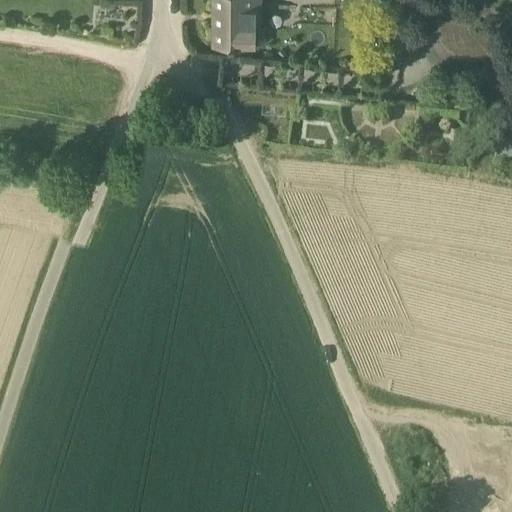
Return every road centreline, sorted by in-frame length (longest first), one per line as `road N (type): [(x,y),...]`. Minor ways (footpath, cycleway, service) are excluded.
road 1 (unclassified): [(392,511),(263,200),(164,17)]
road 2 (unclassified): [(0,460),(63,261),(164,17)]
